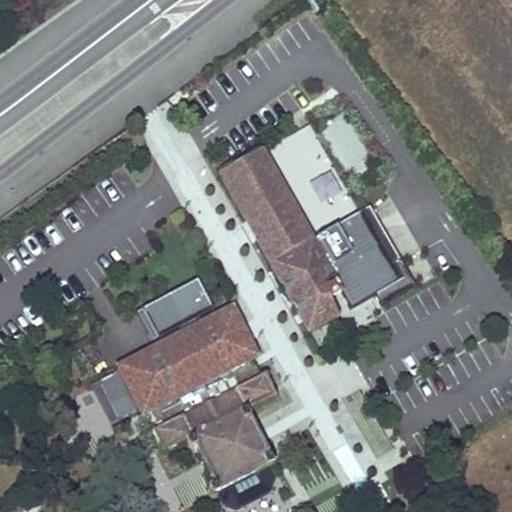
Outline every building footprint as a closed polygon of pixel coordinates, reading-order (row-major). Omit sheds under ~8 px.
[(323,122),(346,182),(372,172),(349,112),(323,122)] [(308,125),(277,144),(316,208),(341,194),(328,173),(335,168),(308,125)] [(411,291),(395,264),(389,268),(358,214),(307,244),(256,154),(214,179),(302,335),(335,319),(325,303),(336,296),(346,314),(370,300),(377,311),(411,291)] [(364,211),(358,214),(389,268),(395,264),(364,211)] [(118,370),(93,381),(112,423),(137,411),(138,413),(144,410),(153,429),(147,432),(161,458),(183,448),(187,457),(194,454),(210,486),(205,493),(209,502),(216,501),(220,511),(221,511),(240,511),(264,501),(267,487),(262,475),(266,473),(242,418),(271,404),(260,380),(256,382),(246,362),(251,360),(227,315),(197,330),(193,322),(209,315),(194,284),(137,311),(152,342),(174,331),(177,339),(117,368),(118,370)] [(344,447),(333,455),(351,480),(362,473),(344,447)]
